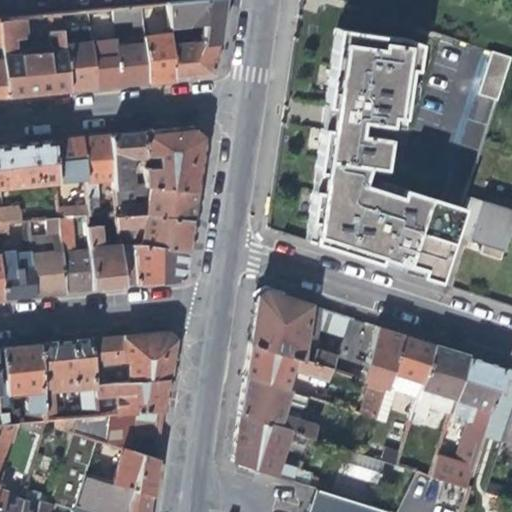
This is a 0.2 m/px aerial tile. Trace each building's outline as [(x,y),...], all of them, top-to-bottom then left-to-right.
[(185,0),(163,2),(166,32),(175,31),(175,25),(203,21),(200,43),(216,41),(220,16),(222,0),(185,0)] [(139,17),(138,5),(109,8),(111,20),(139,17)] [(43,14),(45,30),(60,28),(58,13),(43,14)] [(5,18),(0,18),(0,57),(4,95),(35,93),(66,90),(61,44),(60,28),(45,30),(47,44),(48,50),(15,54),(14,47),(12,33),(6,33),(5,18)] [(415,69),(419,42),(406,37),(335,28),(321,120),(314,172),(311,189),(306,221),(304,239),(310,241),(367,260),(401,271),(437,282),(453,235),(462,207),(424,195),(398,186),(395,194),(358,181),(363,165),(381,168),(387,137),(357,133),(359,121),(400,127),(409,68),(415,69)] [(141,35),(142,42),(147,82),(158,80),(171,79),(167,46),(166,32),(141,35)] [(72,35),(73,43),(88,41),(87,33),(72,35)] [(112,46),(111,39),(88,41),(89,58),(92,87),(116,84),(147,82),(142,42),(112,46)] [(73,43),(61,44),(66,90),(78,88),(92,87),(89,58),(88,41),(73,43)] [(200,43),(167,46),(171,79),(211,75),(214,55),(216,41),(200,43)] [(47,44),(14,47),(15,54),(48,50),(47,44)] [(510,56),(490,50),(476,93),(496,99),(510,56)] [(143,176),(143,195),(149,195),(193,191),(201,135),(192,125),(162,128),(143,130),(143,155),(143,176)] [(128,156),(143,155),(143,130),(130,131),(111,133),(112,178),(129,177),(128,156)] [(100,134),(82,136),(86,178),(87,180),(99,179),(112,178),(111,133),(100,134)] [(56,181),(86,178),(82,136),(71,137),(52,139),(56,180),(56,181)] [(0,185),(56,180),(52,139),(13,143),(0,143),(0,185)] [(143,176),(129,177),(112,178),(113,198),(119,198),(143,195),(143,176)] [(88,195),(100,194),(99,179),(87,180),(88,195)] [(146,212),(144,225),(189,220),(193,191),(149,195),(146,212)] [(102,216),(100,194),(88,195),(89,205),(90,217),(98,217),(102,216)] [(119,198),(113,198),(115,215),(116,227),(121,227),(120,215),(119,198)] [(511,217),(511,214),(464,199),(462,207),(453,235),(482,244),(480,253),(499,259),(506,235),(511,217)] [(58,201),(19,205),(21,220),(27,219),(43,218),(59,216),(58,207),(58,201)] [(21,220),(19,205),(0,207),(0,221),(3,221),(21,220)] [(89,205),(58,207),(59,216),(59,221),(72,219),(86,218),(90,217),(89,205)] [(146,212),(120,215),(121,227),(144,225),(146,212)] [(59,221),(59,216),(43,218),(45,236),(29,237),(31,259),(34,295),(50,293),(66,292),(62,251),(61,240),(59,221)] [(86,218),(87,227),(99,227),(98,217),(90,217),(86,218)] [(28,234),(27,219),(21,220),(3,221),(4,233),(4,236),(28,234)] [(59,221),(61,240),(74,238),(72,219),(59,221)] [(144,225),(140,254),(184,250),(187,234),(189,220),(144,225)] [(101,247),(99,227),(87,227),(89,248),(101,247)] [(75,249),(74,238),(61,240),(62,251),(75,249)] [(118,245),(101,247),(89,248),(93,289),(109,287),(122,286),(119,256),(118,251),(118,245)] [(75,249),(62,251),(66,292),(78,290),(93,289),(89,248),(75,249)] [(140,254),(132,255),(134,285),(154,283),(173,281),(176,281),(177,281),(177,280),(178,280),(179,280),(179,279),(180,278),(180,277),(184,250),(140,254)] [(20,253),(0,255),(0,258),(4,298),(24,296),(34,295),(31,259),(21,260),(20,253)] [(122,286),(134,285),(132,255),(124,256),(119,256),(122,286)] [(312,337),(314,332),(321,307),(263,288),(254,295),(250,319),(246,344),(290,358),(295,342),(298,333),(312,337)] [(340,340),(344,332),(352,317),(321,307),(314,332),(340,340)] [(399,332),(374,324),(369,338),(356,379),(369,383),(382,387),(399,332)] [(136,335),(89,339),(93,384),(116,382),(166,377),(168,362),(172,337),(165,332),(136,335)] [(393,393),(414,400),(432,343),(411,336),(399,332),(382,387),(377,400),(384,402),(390,404),(393,393)] [(318,349),(312,337),(298,333),(295,342),(307,346),(318,349)] [(52,388),(93,384),(89,339),(66,341),(37,344),(41,389),(52,388)] [(290,358),(300,361),(307,346),(295,342),(290,358)] [(431,392),(451,398),(466,353),(444,346),(432,343),(414,400),(407,420),(420,423),(431,392)] [(0,362),(3,393),(22,391),(41,389),(37,344),(13,346),(0,347),(0,362)] [(321,381),(326,369),(324,369),(300,361),(290,358),(246,344),(245,357),(242,377),(282,390),(288,370),(321,381)] [(329,353),(318,349),(307,346),(300,361),(324,369),(329,353)] [(464,486),(502,365),(483,359),(466,353),(451,398),(474,405),(457,457),(447,459),(432,455),(426,475),(441,480),(463,487),(464,486)] [(331,359),(326,369),(334,372),(337,361),(331,359)] [(119,414),(135,411),(161,408),(164,391),(166,377),(116,382),(117,396),(119,414)] [(288,391),(282,390),(242,377),(239,398),(236,415),(286,430),(307,437),(309,438),(313,423),(281,413),(288,391)] [(94,399),(117,396),(116,382),(93,384),(94,399)] [(358,414),(371,418),(377,400),(382,387),(369,383),(358,414)] [(56,420),(52,388),(41,389),(43,410),(44,421),(56,420)] [(22,391),(24,412),(43,410),(41,389),(22,391)] [(377,422),(384,402),(377,400),(371,418),(371,420),(377,422)] [(511,403),(501,438),(511,442),(511,403)] [(157,435),(161,408),(135,411),(132,431),(157,435)] [(44,421),(43,410),(24,412),(25,423),(43,421),(44,421)] [(18,412),(6,414),(7,425),(16,424),(19,424),(18,412)] [(0,440),(10,444),(15,427),(16,424),(7,425),(6,414),(0,414),(0,440)] [(108,415),(96,416),(90,417),(74,419),(69,434),(91,440),(100,442),(108,415)] [(276,463),(286,430),(236,415),(233,433),(229,461),(249,467),(306,486),(309,477),(310,473),(298,470),(276,463)] [(19,424),(16,424),(15,427),(39,434),(43,421),(25,423),(19,424)] [(307,437),(286,430),(276,463),(298,470),(307,437)] [(414,472),(426,475),(432,455),(439,435),(427,431),(414,472)] [(81,473),(91,440),(69,434),(48,499),(47,504),(70,511),(71,511),(145,511),(147,502),(148,494),(108,481),(81,473)] [(0,440),(0,475),(10,444),(0,440)] [(118,448),(108,481),(148,494),(152,472),(154,458),(118,448)] [(343,449),(329,493),(368,506),(383,462),(343,449)] [(310,487),(327,492),(330,484),(309,477),(306,486),(310,487)] [(368,506),(329,493),(327,492),(310,487),(305,504),(303,511),(384,511),(385,511),(368,506)] [(13,497),(5,494),(3,502),(0,509),(0,510),(5,511),(8,504),(10,504),(13,497)] [(27,511),(27,510),(22,509),(17,507),(14,511),(44,511),(47,504),(48,499),(39,496),(36,505),(33,511),(27,511)] [(13,497),(10,504),(17,507),(19,499),(13,497)] [(22,509),(25,501),(19,499),(17,507),(22,509)] [(5,511),(0,510),(0,509),(3,502),(0,500),(0,511),(14,511),(17,507),(10,504),(8,504),(5,511)] [(33,511),(36,505),(25,501),(22,509),(27,510),(27,511),(33,511)]
